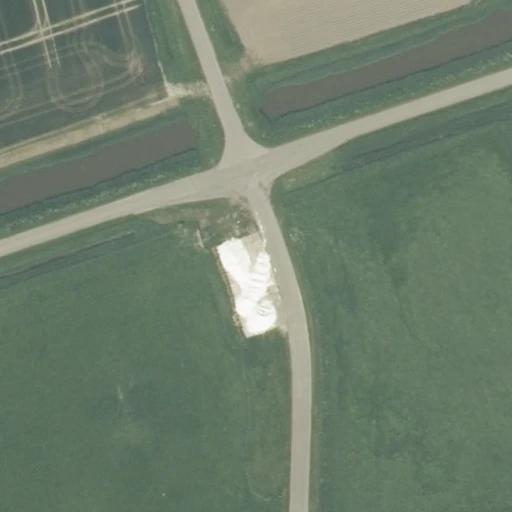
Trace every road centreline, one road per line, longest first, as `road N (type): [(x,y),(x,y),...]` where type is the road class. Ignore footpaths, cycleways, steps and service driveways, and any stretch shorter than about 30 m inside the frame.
road 1 (unclassified): [(299,511),(301,337),(243,167)]
road 2 (unclassified): [(243,167),(511,73)]
road 3 (unclassified): [(0,246),(243,167)]
road 4 (unclassified): [(243,167),(188,0)]
